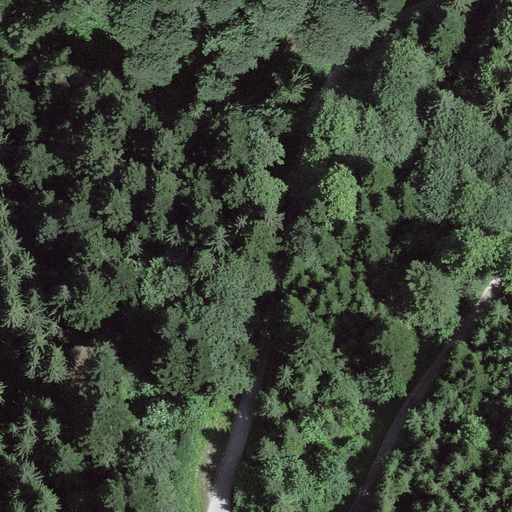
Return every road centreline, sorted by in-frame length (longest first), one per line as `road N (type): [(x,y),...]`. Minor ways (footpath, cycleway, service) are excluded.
road 1 (track): [(450,0),(398,19),(356,51),(330,86),(218,478),(219,511)]
road 2 (track): [(352,511),(448,343),(511,259)]
